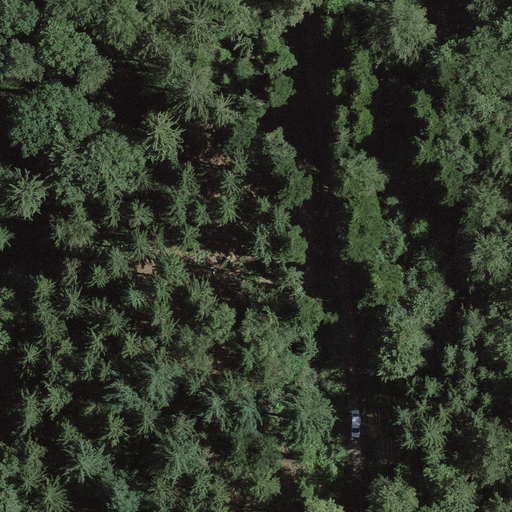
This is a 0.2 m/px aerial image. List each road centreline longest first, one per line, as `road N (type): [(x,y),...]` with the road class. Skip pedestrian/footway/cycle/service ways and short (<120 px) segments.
road 1 (track): [(302,0),(346,317),(363,511)]
road 2 (track): [(0,282),(7,291),(18,511)]
